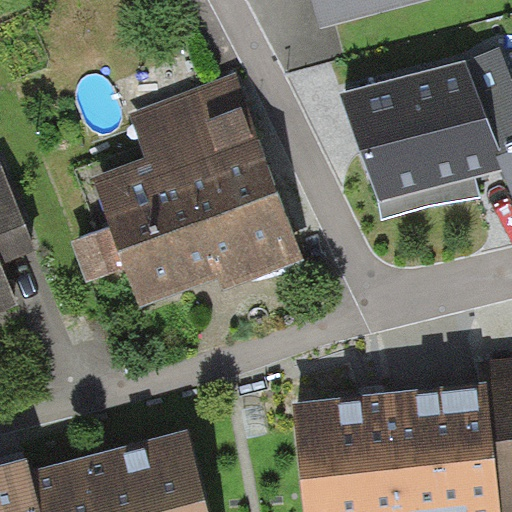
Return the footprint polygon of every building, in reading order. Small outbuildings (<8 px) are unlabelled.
[(312,0),(321,32),(439,0),(312,0)] [(511,77),(499,49),(466,63),(502,158),(497,158),(501,173),(511,198),(511,77)] [(502,158),(466,63),(342,97),(381,207),(488,177),(501,173),(497,158),(502,158)] [(234,75),(128,114),(145,161),(91,180),(108,231),(72,244),(87,287),(123,272),(140,313),(218,284),(222,293),(302,266),(234,75)] [(1,167),(0,167),(0,316),(19,309),(5,273),(2,267),(36,253),(1,167)] [(511,511),(511,361),(476,366),(479,389),(486,388),(499,511),(511,511)] [(383,398),(293,407),(304,511),(499,511),(486,388),(479,389),(383,398)] [(208,511),(188,434),(28,476),(25,464),(14,467),(0,470),(0,511),(208,511)]
